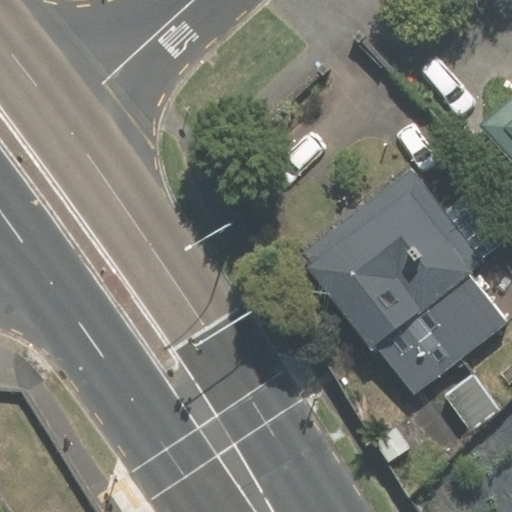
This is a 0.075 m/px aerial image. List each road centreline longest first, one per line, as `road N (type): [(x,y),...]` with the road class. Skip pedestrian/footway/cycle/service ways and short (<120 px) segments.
road 1 (primary): [(63,118),(209,329),(257,413),(294,511)]
road 2 (primary): [(213,511),(0,216)]
road 3 (tertiary): [(63,118),(193,0)]
